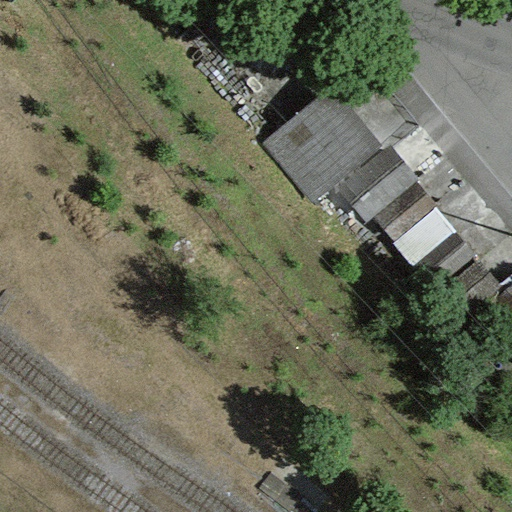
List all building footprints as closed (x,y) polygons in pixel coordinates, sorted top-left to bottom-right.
[(316,189),(369,145),(341,110),(334,116),(318,96),(273,134),(316,189)] [(344,187),(366,214),(411,177),(388,150),(344,187)] [(415,183),(377,215),(395,236),(433,204),(415,183)] [(413,262),(453,228),(435,207),(395,241),(413,262)] [(420,262),(437,282),(472,253),(455,233),(420,262)] [(455,319),(497,283),(478,260),(435,296),(455,319)]
